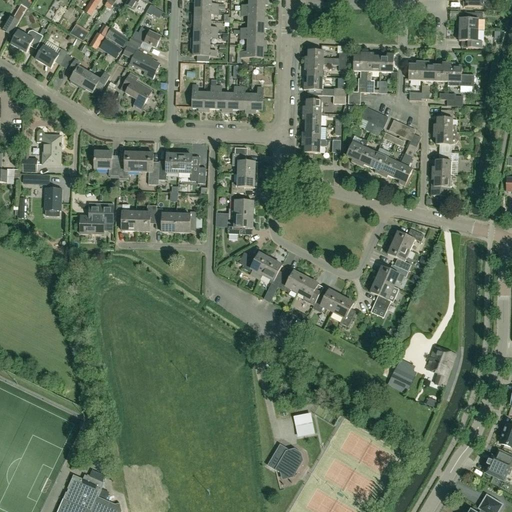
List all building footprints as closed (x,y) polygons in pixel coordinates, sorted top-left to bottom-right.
[(18,0),(17,1),(29,9),(32,4),(25,0),(18,0)] [(94,12),(101,0),(91,0),(87,7),(84,12),(91,17),(94,12)] [(109,0),(109,2),(108,2),(105,7),(111,10),(116,1),(117,1),(117,0),(109,0)] [(140,3),(142,1),(147,4),(149,0),(129,0),(126,7),(133,10),(138,1),(140,3)] [(212,5),(211,0),(193,0),(193,4),(196,4),(196,10),(218,11),(218,10),(225,11),(226,5),(218,5),(218,6),(212,5)] [(479,0),(460,0),(461,1),(465,1),(465,8),(485,8),(486,1),(480,1),(479,0)] [(268,1),(250,1),(250,7),(241,7),(241,12),(265,13),(265,6),(268,7),(268,1)] [(17,12),(24,16),(28,10),(21,5),(17,12)] [(147,13),(152,16),(156,9),(151,6),(147,13)] [(192,22),(211,22),(211,16),(218,16),(218,11),(196,10),(195,17),(193,17),(192,22)] [(265,13),(241,12),(239,12),(239,17),(242,17),(249,17),(249,24),(268,24),(268,19),(265,19),(265,13)] [(460,20),(460,31),(478,31),(484,31),(484,21),(483,21),(483,14),(465,14),(464,20),(460,20)] [(11,37),(19,23),(11,18),(2,32),(11,37)] [(211,29),(211,22),(192,22),(192,27),(195,27),(195,34),(218,34),(218,29),(211,29)] [(242,35),(264,36),(265,30),(267,30),(268,24),(249,24),(249,30),(242,30),(242,35)] [(43,38),(45,34),(47,31),(43,29),(39,36),(37,35),(32,32),(29,33),(27,37),(18,33),(11,46),(26,55),(30,48),(36,51),(43,38)] [(98,34),(90,46),(97,51),(104,39),(103,39),(107,33),(102,29),(99,34),(98,34)] [(156,50),(162,39),(142,30),(140,36),(137,41),(132,39),(130,44),(130,45),(139,49),(140,49),(143,44),(156,50)] [(478,42),(478,31),(460,31),(460,32),(457,32),(456,38),(459,39),(459,42),(463,42),(463,49),(482,49),(482,42),(478,42)] [(125,49),(128,43),(130,40),(119,33),(113,42),(119,45),(125,49)] [(217,39),(218,34),(195,34),(194,40),(192,40),(191,45),(210,46),(211,39),(217,39)] [(264,43),(264,36),(242,35),(241,40),(248,41),(248,47),(267,48),(267,43),(264,43)] [(130,45),(130,44),(128,43),(125,49),(125,50),(126,50),(124,56),(133,61),(131,66),(146,73),(144,76),(153,80),(160,66),(150,62),(151,60),(136,53),(139,49),(130,45)] [(210,52),(210,46),(191,45),(191,51),(194,51),(194,57),(197,57),(197,63),(209,63),(209,58),(217,58),(217,52),(210,52)] [(267,48),(248,47),(248,54),(241,53),(241,59),(263,60),(264,53),(266,53),(267,48)] [(67,56),(68,55),(68,54),(62,50),(58,57),(44,48),(36,61),(51,70),(55,63),(61,67),(67,56)] [(339,67),(347,67),(347,55),(339,54),(339,60),(324,59),(324,52),(308,52),(308,59),(305,59),(304,65),(323,66),(339,67)] [(354,73),(361,73),(367,73),(368,54),(362,54),(362,57),(354,57),(354,73)] [(367,82),(366,94),(374,95),(374,82),(371,82),(372,74),(380,74),(381,58),(374,57),(374,55),(368,54),(367,73),(367,82)] [(381,58),(380,74),(393,74),(394,55),(387,55),(387,58),(381,58)] [(67,56),(61,67),(66,70),(72,59),(67,56)] [(81,88),(90,75),(79,68),(81,65),(75,62),(69,72),(74,75),(70,82),(71,82),(70,83),(71,84),(76,88),(77,87),(78,86),(81,88)] [(409,81),(422,82),(423,63),(416,63),(416,66),(410,66),(409,81)] [(423,63),(422,82),(435,82),(436,67),(429,66),(429,64),(423,63)] [(435,82),(448,83),(449,64),(443,64),(442,67),(436,67),(435,82)] [(455,64),(449,64),(448,83),(461,83),(461,85),(473,86),(473,78),(475,78),(475,76),(462,76),(462,68),(455,67),(455,64)] [(323,79),(323,66),(304,65),(304,71),(307,72),(307,78),(323,79)] [(101,81),(90,75),(81,88),(93,95),(97,88),(102,92),(110,78),(105,74),(101,81)] [(152,93),(136,83),(138,80),(130,75),(123,88),(128,91),(126,95),(137,102),(134,107),(142,111),(148,100),(152,93)] [(322,97),(323,79),(307,78),(307,85),(304,85),(304,91),(308,91),(307,96),(322,97)] [(205,95),(204,113),(209,113),(209,111),(216,111),(217,88),(216,88),(217,81),(211,81),(211,88),(211,95),(205,95)] [(387,95),(388,83),(380,83),(380,95),(387,95)] [(103,97),(108,100),(114,90),(109,87),(103,97)] [(199,113),(204,113),(205,95),(198,94),(199,87),(193,87),(192,110),(199,110),(199,113)] [(222,113),(227,114),(228,95),(222,95),(222,88),(217,88),(216,111),(222,111),(222,113)] [(239,112),(240,89),(235,88),(235,96),(228,95),(227,114),(233,114),(233,111),(239,112)] [(251,115),(251,96),(245,96),(245,89),(240,89),(239,112),(246,112),(246,114),(251,115)] [(258,96),(251,96),(251,115),(256,115),(256,112),(263,112),(264,89),(258,89),(258,96)] [(334,97),(346,98),(346,90),(334,90),(334,97)] [(421,100),(422,94),(410,94),(410,101),(421,102),(421,100)] [(455,95),(448,95),(448,101),(447,107),(463,108),(463,98),(455,97),(455,95)] [(345,106),(346,98),(334,97),(333,105),(345,106)] [(303,108),(303,115),(322,115),(322,102),(306,101),(306,108),(303,108)] [(367,123),(372,112),(366,109),(362,120),(367,123)] [(372,112),(367,123),(373,125),(378,114),(372,112)] [(434,126),(434,132),(457,133),(457,127),(453,127),(453,120),(453,112),(441,112),(441,119),(437,119),(437,126),(434,126)] [(378,114),(373,125),(378,127),(383,117),(378,114)] [(305,128),(321,128),(322,115),(303,115),(303,121),(305,121),(305,128)] [(383,117),(378,127),(384,130),(389,119),(383,117)] [(395,135),(399,124),(394,121),(389,132),(395,135)] [(400,137),(405,126),(399,124),(395,135),(400,137)] [(372,134),(374,129),(367,126),(365,131),(372,134)] [(405,140),(410,129),(405,126),(400,137),(405,140)] [(321,141),(321,128),(305,128),(305,134),(302,134),(302,141),(327,141),(321,141)] [(382,132),(374,129),(372,134),(379,138),(382,132)] [(410,129),(405,140),(411,142),(416,131),(410,129)] [(61,138),(45,137),(45,133),(43,131),(39,131),(37,133),(37,144),(44,144),(43,166),(60,167),(61,138)] [(457,133),(434,132),(433,138),(436,139),(436,146),(440,146),(440,154),(451,154),(452,146),(456,145),(458,142),(459,137),(457,133)] [(389,142),(396,145),(398,139),(391,136),(386,134),(384,139),(389,142)] [(398,139),(396,145),(403,148),(405,143),(398,139)] [(358,166),(365,149),(368,142),(364,140),(362,141),(360,146),(353,143),(347,158),(353,161),(351,163),(358,166)] [(327,141),(302,141),(302,147),(305,147),(304,154),(320,155),(321,148),(326,148),(327,141)] [(332,153),(340,154),(341,142),(333,142),(332,153)] [(412,159),(417,148),(410,145),(405,156),(412,159)] [(38,160),(29,160),(29,149),(24,150),(23,165),(23,171),(22,173),(32,174),(32,175),(37,175),(37,174),(38,160)] [(238,167),(238,176),(257,176),(257,174),(255,174),(256,163),(245,163),(246,156),(248,156),(248,150),(235,149),(235,155),(233,155),(233,167),(238,167)] [(365,149),(358,166),(363,169),(364,166),(371,169),(377,154),(365,149)] [(389,160),(389,159),(390,157),(391,155),(379,150),(377,154),(371,169),(376,171),(375,174),(381,177),(389,160)] [(119,177),(119,166),(119,163),(112,163),(112,154),(96,153),(95,170),(109,171),(109,177),(119,177)] [(119,166),(119,177),(119,180),(128,180),(129,173),(139,173),(140,154),(126,154),(125,166),(119,166)] [(140,154),(139,173),(149,174),(149,181),(149,186),(158,186),(159,181),(159,167),(153,167),(153,155),(140,154)] [(432,175),(451,176),(452,163),(458,163),(459,155),(451,154),(440,154),(439,162),(436,162),(435,169),(433,169),(432,175)] [(20,182),(20,177),(20,171),(7,171),(7,172),(0,171),(1,155),(0,155),(0,183),(7,184),(7,185),(20,185),(20,182)] [(167,174),(179,175),(180,156),(167,155),(167,166),(159,166),(159,167),(159,181),(166,181),(167,174)] [(192,156),(180,156),(179,175),(191,175),(191,182),(198,182),(198,184),(206,185),(206,169),(200,168),(200,167),(192,167),(192,156)] [(394,180),(401,165),(395,162),(396,159),(390,157),(389,159),(389,160),(381,177),(387,179),(388,177),(394,180)] [(413,170),(401,165),(394,180),(400,182),(399,185),(405,188),(413,170)] [(450,189),(451,176),(432,175),(431,196),(450,197),(450,189)] [(232,184),(232,195),(244,196),(244,189),(255,189),(255,178),(257,178),(257,176),(238,176),(238,184),(232,184)] [(20,177),(20,182),(34,182),(34,185),(49,186),(50,179),(20,177)] [(61,212),(62,191),(46,191),(45,212),(61,212)] [(229,211),(229,215),(253,216),(254,203),(246,203),(247,196),(244,196),(232,195),(230,195),(230,204),(235,204),(235,211),(229,211)] [(114,205),(99,205),(98,209),(98,217),(81,217),(81,235),(104,236),(104,232),(113,232),(114,205)] [(136,233),(137,214),(130,214),(130,206),(126,206),(117,206),(116,220),(122,220),(122,232),(136,233)] [(137,214),(136,233),(150,233),(150,221),(156,221),(156,212),(157,207),(148,207),(148,214),(137,214)] [(162,233),(176,234),(177,216),(163,215),(163,212),(156,212),(156,221),(156,227),(162,228),(162,233)] [(190,216),(177,216),(176,234),(190,234),(190,229),(196,229),(197,213),(190,213),(190,216)] [(253,229),(253,216),(229,215),(229,221),(235,221),(234,228),(228,228),(228,236),(245,236),(245,229),(253,229)] [(398,233),(393,244),(410,252),(415,241),(422,243),(425,236),(411,230),(408,237),(398,233)] [(405,263),(410,252),(393,244),(388,256),(397,260),(394,267),(396,267),(408,273),(412,266),(405,263)] [(263,276),(271,260),(259,254),(256,260),(250,257),(245,254),(240,264),(245,267),(243,270),(252,274),(253,271),(263,276)] [(273,299),(279,288),(286,275),(279,272),(282,266),(271,260),(263,276),(271,281),(270,283),(273,285),(267,296),(273,299)] [(408,273),(396,267),(393,273),(382,268),(377,281),(394,288),(397,281),(400,282),(402,281),(404,277),(406,278),(408,273)] [(286,275),(279,288),(290,294),(288,297),(295,301),(298,294),(306,279),(294,272),(292,277),(286,274),(286,275)] [(321,294),(322,292),(317,289),(319,285),(306,279),(298,294),(306,298),(304,301),(314,307),(321,294)] [(393,303),(398,290),(394,288),(377,281),(371,293),(378,297),(373,308),(386,313),(391,302),(393,303)] [(333,313),(342,298),(329,291),(326,297),(321,294),(314,307),(313,310),(314,310),(321,314),(323,308),(333,313)] [(342,298),(333,313),(343,319),(340,324),(348,328),(356,313),(351,310),(354,304),(342,298)] [(444,388),(456,355),(435,348),(427,371),(439,375),(435,385),(444,388)] [(387,386),(407,395),(417,375),(413,373),(415,368),(413,368),(414,367),(400,360),(387,386)] [(293,418),(298,438),(315,435),(311,414),(293,418)] [(285,424),(286,441),(295,441),(294,424),(285,424)] [(511,426),(507,425),(506,429),(505,429),(503,434),(504,434),(503,436),(502,436),(501,441),(502,441),(500,445),(511,448),(511,426)] [(298,460),(296,452),(289,454),(287,452),(288,450),(280,445),(268,466),(276,471),(276,470),(281,473),(281,475),(290,473),(298,460)] [(508,476),(511,467),(511,458),(502,453),(499,460),(493,457),(491,461),(490,461),(485,459),(483,464),(487,465),(489,466),(486,474),(504,482),(507,475),(508,476)] [(121,511),(120,504),(115,505),(98,498),(104,484),(103,483),(105,477),(92,471),(89,478),(85,476),(83,480),(74,476),(68,489),(69,490),(67,493),(66,493),(57,511),(121,511)] [(498,511),(502,506),(487,497),(479,509),(481,510),(479,511),(472,511),(471,511),(470,511),(498,511)]
